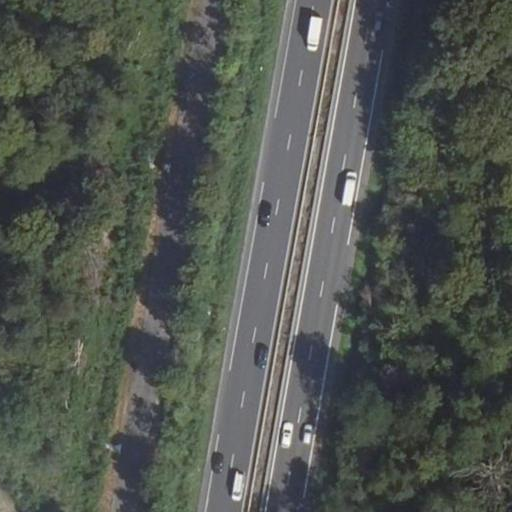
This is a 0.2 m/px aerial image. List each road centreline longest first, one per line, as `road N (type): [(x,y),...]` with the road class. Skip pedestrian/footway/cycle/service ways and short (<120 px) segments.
road 1 (unclassified): [(212,0),(120,511)]
road 2 (trunk): [(283,511),(372,0)]
road 3 (trunk): [(311,0),(224,511)]
